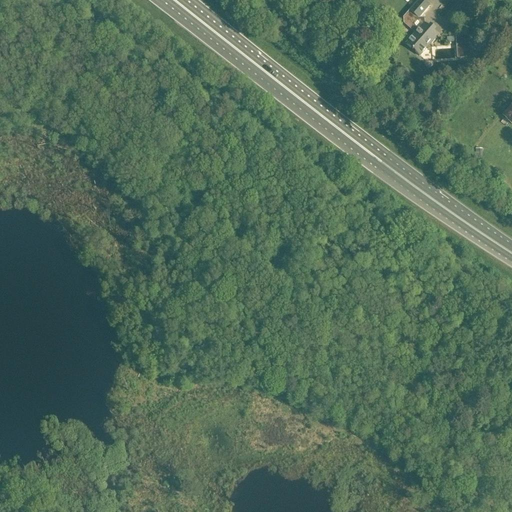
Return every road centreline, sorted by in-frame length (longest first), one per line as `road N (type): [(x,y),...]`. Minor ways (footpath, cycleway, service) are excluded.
road 1 (track): [(511,293),(367,198),(346,195),(76,0)]
road 2 (trunk): [(511,254),(173,0)]
